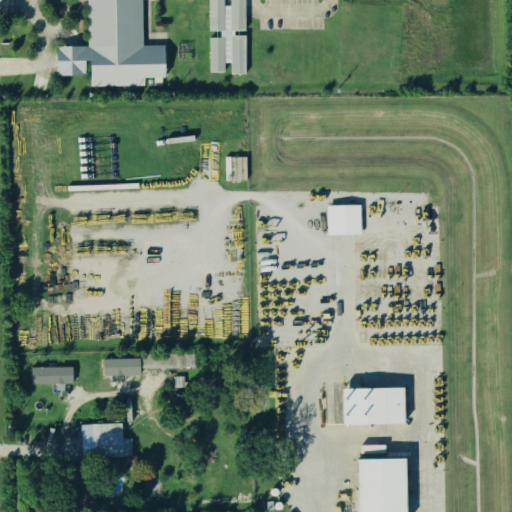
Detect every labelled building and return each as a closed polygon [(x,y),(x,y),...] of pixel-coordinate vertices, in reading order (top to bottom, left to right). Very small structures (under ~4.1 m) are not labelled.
[(141,0),(87,0),(88,47),(55,47),(56,75),(84,75),(84,61),(89,61),(90,86),(144,86),(143,78),(164,79),(163,46),(142,47),(141,0)] [(223,0),(223,6),(230,6),(229,0),(244,0),(245,31),(233,31),(233,37),(245,36),(245,74),(230,74),(230,63),(223,63),(223,72),(209,72),(209,38),(220,38),(220,31),(208,31),(208,0),(223,0)] [(327,207),(360,206),(360,233),(328,234),(327,207)] [(193,368),(192,355),(139,356),(140,370),(193,368)] [(103,360),(139,359),(139,376),(104,377),(103,360)] [(31,368),(71,368),(71,384),(31,385),(31,368)] [(341,389),(403,388),(404,423),(342,425),(341,389)] [(356,511),(356,460),(403,459),(403,511),(356,511)]
